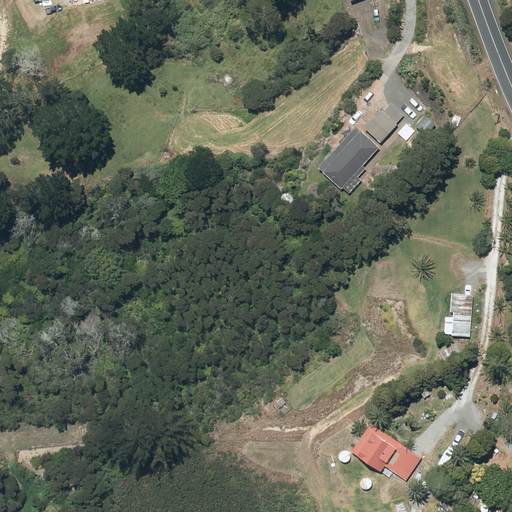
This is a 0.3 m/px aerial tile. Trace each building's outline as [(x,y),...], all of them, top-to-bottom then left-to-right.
[(417,98),(406,109),(416,119),(427,109),(417,98)] [(457,104),(452,112),(458,116),(463,108),(457,104)] [(377,144),(394,126),(379,112),(362,130),(377,144)] [(404,124),(396,134),(404,141),(413,131),(404,124)] [(356,171),(375,149),(352,128),(314,170),(337,191),(338,190),(345,195),(362,176),(356,171)] [(273,187),(271,198),(279,199),(280,189),(273,187)] [(442,318),(441,336),(448,336),(448,337),(468,339),(471,296),(447,294),(447,313),(450,313),(449,318),(442,318)] [(453,345),(433,355),(440,368),(460,358),(453,345)] [(280,401),(274,406),(278,410),(283,405),(280,401)] [(368,425),(349,452),(379,473),(383,467),(404,481),(418,460),(368,425)] [(453,431),(445,462),(453,464),(461,433),(453,431)] [(473,491),(465,503),(472,507),(473,506),(478,509),(485,498),(473,491)] [(402,502),(393,506),(395,511),(405,511),(402,502)]
